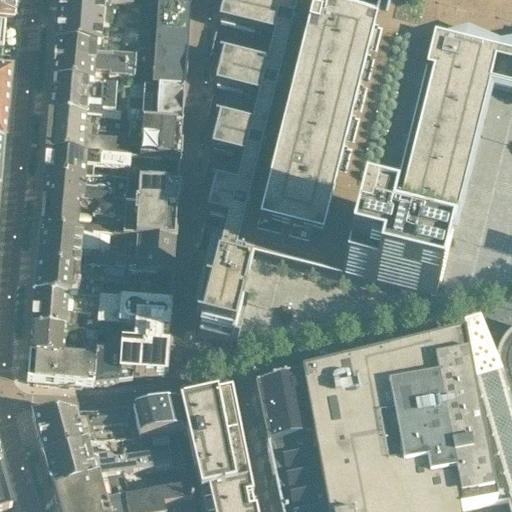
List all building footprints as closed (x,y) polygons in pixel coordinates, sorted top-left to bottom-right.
[(0,0),(0,56),(1,56),(3,28),(4,20),(13,21),(14,0),(0,0)] [(58,0),(58,1),(104,6),(132,9),(132,0),(58,0)] [(159,0),(159,5),(159,12),(187,15),(188,0),(159,0)] [(199,305),(190,342),(196,343),(195,349),(228,357),(229,352),(252,261),(279,268),(282,268),(309,275),(313,276),(340,283),(343,283),(370,290),(373,291),(400,298),(403,299),(433,306),(436,294),(442,273),(448,246),(449,243),(456,216),(457,212),(464,185),(464,182),(471,155),(472,152),(479,125),(480,122),(486,94),(511,100),(511,0),(378,0),(373,19),(298,0),(223,0),(223,1),(222,6),(217,27),(218,27),(272,41),(265,68),(221,57),(221,59),(220,60),(220,64),(216,76),(213,90),(214,91),(256,101),(250,129),(217,121),(217,123),(209,154),(210,154),(241,162),(234,189),(214,184),(213,186),(212,191),(205,217),(206,217),(226,222),(221,242),(206,305),(205,306),(199,305)] [(101,48),(104,6),(58,1),(55,44),(101,48)] [(138,52),(155,54),(157,11),(141,10),(138,52)] [(187,15),(159,12),(157,11),(155,54),(185,56),(187,15)] [(101,49),(101,48),(55,44),(53,63),(136,71),(136,78),(146,79),(147,69),(136,68),(137,59),(112,57),(113,50),(101,49)] [(259,45),(256,58),(265,60),(268,47),(259,45)] [(155,54),(152,91),(182,94),(185,56),(155,54)] [(136,71),(53,63),(52,81),(94,85),(95,77),(109,78),(109,80),(135,81),(135,89),(145,90),(146,79),(136,78),(136,71)] [(8,75),(7,75),(0,74),(0,142),(3,143),(8,75)] [(94,86),(94,85),(52,81),(48,118),(126,127),(126,124),(114,123),(114,114),(116,115),(118,88),(102,87),(94,86)] [(182,94),(152,91),(145,90),(135,89),(123,88),(121,100),(128,100),(126,124),(126,127),(129,127),(181,133),(181,128),(182,94)] [(48,118),(45,153),(127,163),(128,145),(96,142),(97,135),(128,138),(129,127),(126,127),(48,118)] [(180,134),(181,133),(129,127),(128,138),(128,145),(127,163),(147,165),(178,169),(179,164),(174,163),(175,147),(180,147),(179,144),(180,141),(180,138),(180,134)] [(85,182),(91,182),(92,170),(126,174),(146,176),(146,188),(180,192),(180,188),(177,188),(178,169),(147,165),(127,163),(45,153),(43,178),(85,182)] [(84,199),(85,182),(43,178),(41,201),(110,208),(111,201),(84,199)] [(180,192),(146,188),(145,188),(138,187),(127,186),(125,210),(175,214),(175,213),(176,213),(176,211),(180,192)] [(41,201),(39,233),(100,239),(122,241),(123,232),(92,229),(92,220),(93,220),(93,221),(124,224),(125,210),(110,208),(41,201)] [(175,217),(175,214),(125,210),(124,224),(123,232),(122,241),(134,242),(154,244),(173,246),(175,218),(176,218),(176,217),(175,217)] [(127,279),(134,279),(134,268),(132,268),(132,267),(116,266),(117,262),(99,260),(100,239),(39,233),(36,269),(127,279)] [(134,242),(132,267),(132,268),(134,268),(134,279),(152,281),(154,244),(134,242)] [(173,246),(154,244),(152,281),(171,283),(173,246)] [(93,289),(126,292),(127,279),(36,269),(33,297),(92,302),(93,289)] [(171,283),(152,281),(134,279),(127,279),(126,292),(125,305),(170,310),(171,283)] [(33,297),(31,329),(66,332),(75,333),(76,329),(76,318),(93,319),(94,303),(92,302),(33,297)] [(93,319),(92,331),(125,334),(168,337),(168,334),(170,310),(125,305),(94,303),(93,319)] [(31,329),(28,357),(73,361),(74,349),(65,348),(66,332),(31,329)] [(85,334),(85,342),(96,342),(97,333),(85,332),(85,334)] [(125,334),(124,348),(121,387),(131,386),(132,380),(165,382),(167,350),(168,337),(125,334)] [(498,379),(511,426),(511,337),(507,343),(502,349),(499,356),(497,364),(497,371),(498,379)] [(299,378),(296,378),(320,511),(480,511),(507,507),(465,338),(299,378)] [(92,390),(95,359),(96,342),(85,342),(83,341),(81,361),(73,361),(28,357),(26,385),(92,390)] [(120,359),(95,359),(92,390),(121,387),(124,348),(121,348),(120,359)] [(320,511),(296,378),(254,390),(254,391),(255,397),(257,407),(258,411),(260,419),(263,436),(264,439),(278,503),(279,511),(320,511)] [(178,407),(176,407),(183,435),(184,435),(202,511),(253,511),(252,502),(253,502),(252,501),(248,484),(247,484),(244,469),(246,469),(246,467),(243,468),(241,455),(240,455),(237,440),(239,439),(239,438),(236,439),(234,425),(233,426),(230,411),(232,410),(232,409),(230,409),(227,396),(178,407)] [(176,407),(169,408),(132,412),(139,441),(176,436),(183,435),(176,407)] [(31,417),(42,457),(84,446),(94,445),(91,428),(130,426),(126,412),(94,416),(31,417)] [(94,447),(94,445),(84,446),(42,457),(52,491),(95,480),(171,468),(170,458),(115,465),(105,459),(116,457),(117,451),(115,445),(94,447)] [(57,511),(164,511),(163,508),(192,503),(188,488),(148,495),(148,497),(130,500),(125,481),(172,474),(171,468),(95,480),(52,491),(57,511)] [(0,511),(11,510),(0,469),(0,511)]
